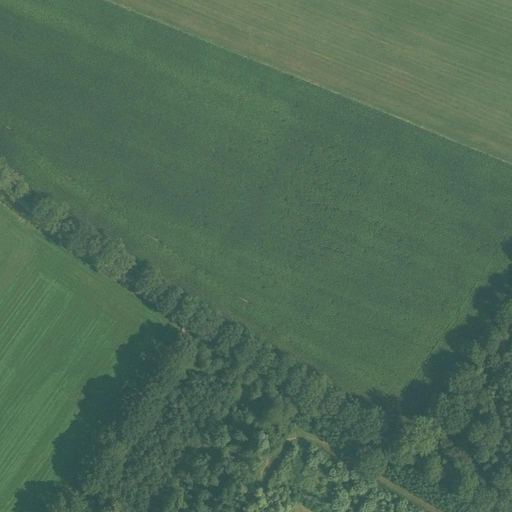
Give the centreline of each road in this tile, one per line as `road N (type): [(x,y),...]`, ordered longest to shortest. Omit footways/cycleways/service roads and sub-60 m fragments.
road 1 (unclassified): [(511,509),(179,320),(0,185)]
road 2 (track): [(184,323),(58,511)]
